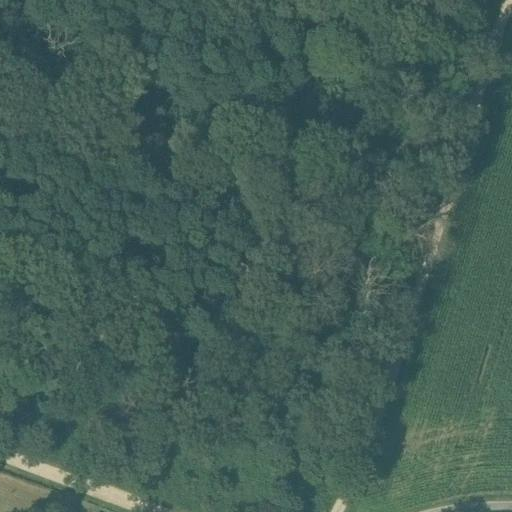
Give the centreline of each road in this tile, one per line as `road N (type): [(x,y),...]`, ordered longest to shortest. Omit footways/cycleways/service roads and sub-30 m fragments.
road 1 (track): [(347,0),(242,366),(0,288)]
road 2 (track): [(507,0),(337,511)]
road 3 (track): [(0,445),(175,511)]
